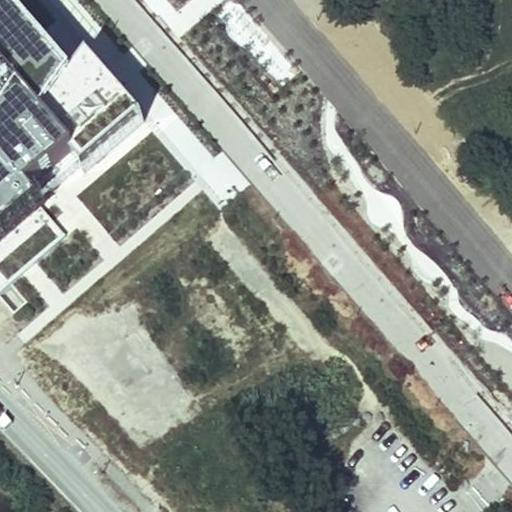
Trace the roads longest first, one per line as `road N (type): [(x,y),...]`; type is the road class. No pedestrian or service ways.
road 1 (unknown): [(19,0),(249,258),(396,477),(424,504)]
road 2 (tertiary): [(0,407),(101,511)]
